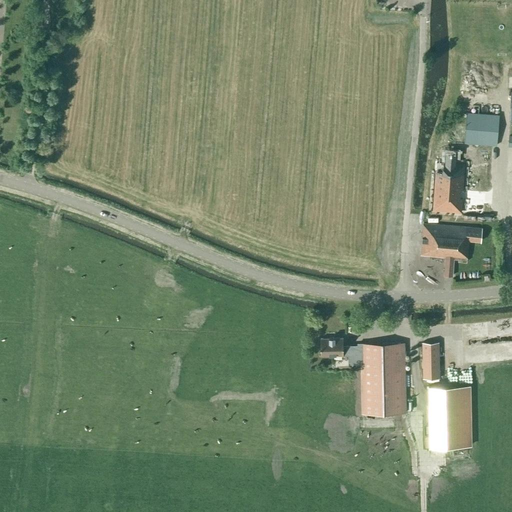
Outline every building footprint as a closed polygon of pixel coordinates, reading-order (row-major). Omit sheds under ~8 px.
[(466,112),(464,142),(496,145),(499,115),(480,113),(466,112)] [(456,152),(446,152),(445,164),(443,164),(443,174),(435,174),(433,211),(462,212),(463,199),(460,199),(460,191),(463,191),(464,165),(455,165),(456,152)] [(468,239),(481,240),(482,228),(423,223),(420,254),(445,256),(444,275),(452,275),(453,256),(457,256),(457,257),(458,257),(458,260),(466,261),(466,258),(467,258),(468,239)] [(361,363),(362,413),(406,412),(404,342),(358,343),(358,345),(343,346),(343,338),(321,338),(321,355),(349,355),(349,363),(361,363)] [(422,342),(423,378),(439,378),(439,341),(422,342)] [(511,359),(511,341),(471,345),(472,357),(482,356),(483,362),(511,359)] [(472,445),(470,385),(427,386),(429,446),(472,445)]
